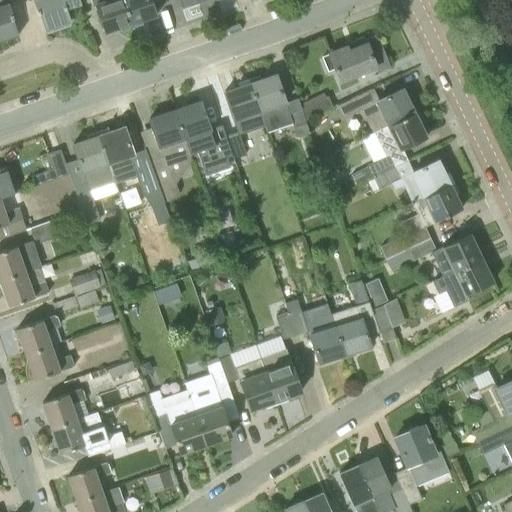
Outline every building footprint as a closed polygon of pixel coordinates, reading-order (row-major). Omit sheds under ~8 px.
[(13,19),(14,18),(7,0),(0,0),(0,41),(18,35),(13,19)] [(32,0),(37,13),(38,13),(44,30),(70,21),(66,8),(80,4),(79,0),(32,0)] [(92,0),(105,32),(120,27),(130,24),(121,0),(92,0)] [(121,0),(130,24),(155,15),(150,0),(121,0)] [(390,67),(377,34),(329,53),(340,80),(375,67),(377,72),(390,67)] [(275,74),(250,82),(267,132),(292,123),(296,137),(310,132),(305,120),(301,109),(297,98),(285,102),(275,74)] [(267,132),(250,82),(225,91),(240,134),(264,126),(266,132),(267,132)] [(372,133),(415,112),(404,88),(379,100),(373,88),(337,105),(342,119),(361,110),(372,133)] [(301,109),(305,120),(332,108),(327,96),(301,109)] [(200,101),(175,109),(190,154),(212,147),(208,135),(211,134),(200,101)] [(178,193),(167,163),(190,154),(175,109),(149,118),(152,127),(139,132),(150,162),(160,193),(164,202),(176,199),(178,193)] [(372,177),(407,160),(401,149),(427,136),(415,112),(372,133),(384,157),(366,165),(372,177)] [(123,126),(98,135),(112,174),(134,168),(130,156),(133,155),(123,126)] [(225,136),(233,159),(244,155),(236,132),(225,136)] [(111,175),(112,174),(98,135),(73,144),(79,162),(66,167),(69,175),(87,224),(99,220),(89,191),(114,183),(111,175)] [(213,140),(225,172),(236,169),(233,159),(225,136),(213,140)] [(320,155),(331,151),(326,139),(315,144),(320,155)] [(35,187),(69,175),(66,167),(60,150),(47,154),(52,169),(31,176),(35,187)] [(413,172),(407,160),(372,177),(378,188),(390,182),(394,190),(402,185),(411,202),(450,184),(439,160),(413,172)] [(160,193),(150,162),(136,166),(147,197),(160,193)] [(0,197),(15,193),(18,191),(9,166),(0,168),(0,197)] [(366,180),(361,169),(350,175),(355,185),(366,180)] [(385,259),(429,238),(423,227),(462,208),(450,184),(411,202),(416,215),(399,222),(405,235),(379,247),(385,259)] [(21,209),(15,193),(0,197),(0,238),(29,229),(53,221),(54,221),(49,207),(21,216),(18,210),(21,209)] [(53,221),(29,229),(33,240),(38,239),(39,243),(59,236),(53,221)] [(442,277),(481,258),(470,233),(434,250),(429,238),(385,259),(391,271),(430,252),(442,277)] [(0,251),(0,278),(24,270),(25,272),(39,267),(33,251),(30,241),(0,251)] [(203,256),(187,262),(190,271),(206,265),(203,256)] [(442,277),(432,281),(438,293),(445,289),(452,306),(469,298),(467,294),(493,282),(481,258),(442,277)] [(24,270),(0,278),(0,280),(9,306),(47,292),(44,282),(39,267),(25,272),(24,270)] [(106,285),(100,269),(69,279),(75,296),(100,287),(106,285)] [(368,281),(377,304),(391,298),(382,275),(368,281)] [(355,306),(330,314),(344,355),(370,346),(367,336),(380,332),(371,309),(368,301),(361,279),(347,284),(355,306)] [(180,298),(175,284),(153,292),(158,306),(180,298)] [(80,308),(98,302),(94,291),(76,297),(80,308)] [(284,303),(286,312),(294,335),(308,331),(309,335),(310,335),(319,363),(344,355),(330,314),(328,309),(303,317),(297,299),(284,303)] [(383,305),(371,309),(380,332),(383,342),(395,339),(391,327),(383,305)] [(109,306),(97,310),(102,322),(113,319),(109,306)] [(219,307),(205,312),(209,326),(223,321),(219,307)] [(274,316),(282,339),(294,335),(286,312),(274,316)] [(25,354),(50,345),(45,330),(59,325),(55,315),(16,328),(25,354)] [(59,342),(50,345),(25,354),(34,380),(73,366),(69,356),(64,358),(59,342)] [(219,361),(226,382),(238,378),(240,381),(250,410),(275,401),(260,357),(255,344),(230,353),(226,342),(215,345),(220,358),(217,359),(218,361),(219,361)] [(284,349),(260,357),(275,401),(300,391),(290,362),(289,362),(284,349)] [(111,378),(134,370),(131,361),(107,370),(111,378)] [(188,393),(206,444),(231,435),(226,421),(239,417),(226,382),(219,361),(218,361),(206,366),(212,384),(188,393)] [(149,362),(139,366),(143,376),(150,373),(152,369),(149,362)] [(471,431),(477,442),(502,431),(496,419),(511,411),(511,380),(482,395),(489,409),(475,416),(480,427),(471,431)] [(76,418),(88,415),(83,399),(84,399),(81,389),(42,402),(51,427),(76,418)] [(206,444),(188,393),(187,393),(186,390),(161,398),(158,391),(145,395),(163,446),(177,441),(181,453),(206,444)] [(88,456),(109,449),(125,444),(121,431),(112,435),(103,430),(97,412),(88,415),(76,418),(51,427),(60,453),(84,445),(88,456)] [(402,490),(408,504),(421,499),(416,485),(449,471),(439,451),(435,453),(422,425),(394,437),(411,474),(398,479),(402,490)] [(511,439),(508,442),(502,431),(477,442),(483,454),(503,444),(511,463),(511,439)] [(444,456),(457,451),(452,438),(439,444),(444,456)] [(375,456),(357,465),(377,511),(386,511),(394,509),(395,511),(411,511),(408,504),(402,490),(391,494),(375,456)] [(67,475),(76,501),(101,492),(96,477),(110,472),(106,462),(67,475)] [(377,511),(357,465),(339,473),(356,511),(377,511)] [(177,484),(172,469),(146,478),(151,493),(177,484)] [(101,492),(76,501),(80,511),(124,511),(121,503),(123,502),(118,487),(101,492)] [(329,511),(321,492),(301,501),(306,511),(329,511)] [(506,511),(511,511),(511,500),(503,505),(506,511)] [(306,511),(301,501),(285,508),(286,511),(306,511)]
